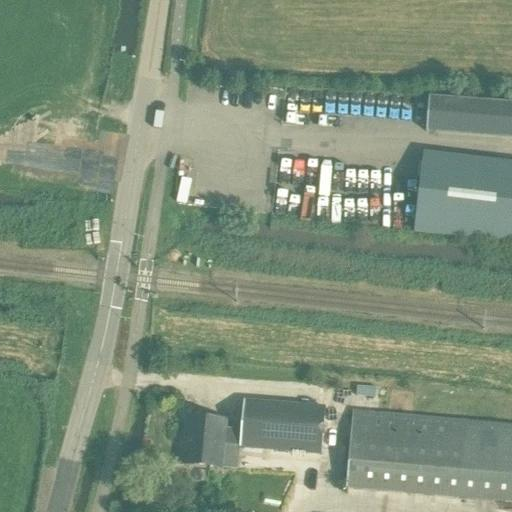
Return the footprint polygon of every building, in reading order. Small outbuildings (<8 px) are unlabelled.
[(511,103),(428,100),(427,134),(511,136),(511,103)] [(511,243),(511,163),(424,153),(415,232),(511,243)] [(321,457),(326,413),(245,404),(240,448),(321,457)] [(511,505),(511,428),(354,414),(347,491),(511,505)] [(240,448),(241,432),(225,431),(226,422),(189,418),(186,447),(182,446),(180,466),(221,470),(224,447),(240,448)]
